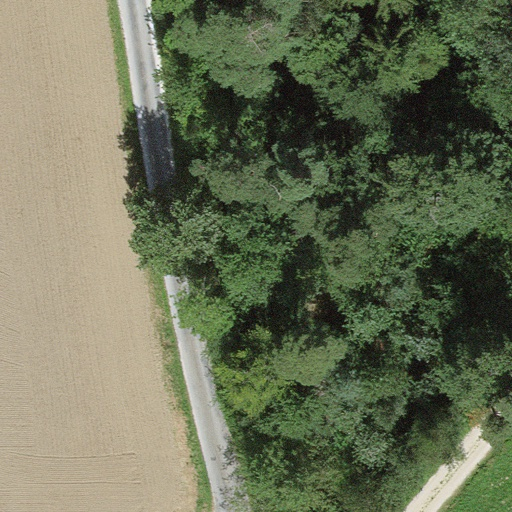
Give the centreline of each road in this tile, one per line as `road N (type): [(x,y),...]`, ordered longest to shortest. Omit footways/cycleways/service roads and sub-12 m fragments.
road 1 (track): [(128,0),(172,288),(229,511)]
road 2 (track): [(417,511),(511,408)]
